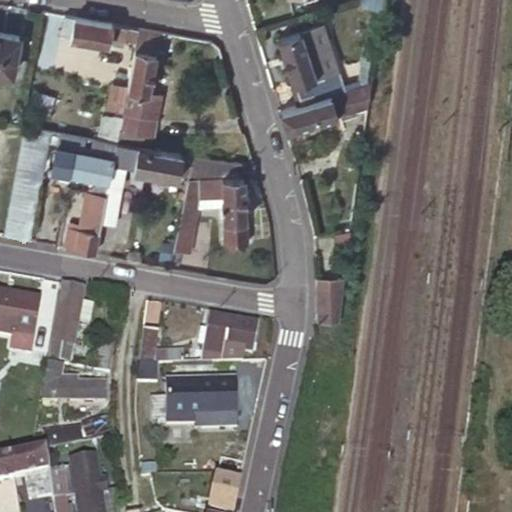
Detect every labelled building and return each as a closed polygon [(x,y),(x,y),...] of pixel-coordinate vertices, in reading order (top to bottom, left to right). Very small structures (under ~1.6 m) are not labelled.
[(131,56),(137,26),(73,15),(62,13),(57,35),(68,37),(104,44),(105,41),(113,44),(114,37),(122,38),(119,54),(131,56)] [(322,23),(276,38),(290,82),(292,82),(298,102),(342,89),(322,23)] [(121,110),(148,116),(151,116),(156,93),(147,90),(155,50),(153,50),(157,30),(137,26),(131,56),(123,96),(122,105),(121,110)] [(0,31),(0,71),(8,73),(16,34),(0,31)] [(353,85),(369,80),(373,54),(358,52),(353,85)] [(277,109),(283,132),(338,115),(337,114),(365,106),(367,92),(369,80),(353,85),(342,89),(298,102),(296,103),(277,109)] [(122,105),(123,96),(112,93),(111,103),(122,105)] [(148,116),(121,110),(117,129),(144,134),(148,116)] [(29,241),(49,130),(22,125),(1,236),(29,241)] [(144,134),(117,129),(114,141),(142,146),(144,134)] [(107,181),(111,158),(114,141),(58,132),(57,139),(51,170),(107,181)] [(111,158),(107,181),(104,197),(99,220),(114,223),(125,164),(175,175),(176,172),(187,174),(191,155),(142,146),(114,141),(111,158)] [(243,164),(191,155),(187,174),(179,212),(195,215),(199,195),(221,195),(221,241),(244,241),(243,164)] [(99,220),(104,197),(84,193),(78,225),(68,223),(63,246),(73,248),(74,247),(93,251),(99,220)] [(195,215),(179,212),(173,245),(189,248),(195,215)] [(341,274),(313,273),(313,317),(334,317),(337,304),(341,274)] [(79,301),(82,286),(62,283),(50,340),(67,343),(70,344),(75,318),(79,301)] [(29,350),(38,301),(0,293),(0,335),(5,336),(3,345),(29,350)] [(85,302),(79,301),(75,318),(82,319),(85,302)] [(202,355),(201,362),(242,361),(244,349),(253,351),(258,325),(209,316),(206,332),(202,355)] [(136,361),(154,364),(173,364),(175,356),(151,352),(155,332),(141,329),(136,361)] [(202,355),(206,332),(199,331),(195,353),(202,355)] [(64,362),(67,343),(50,340),(47,358),(64,362)] [(104,373),(111,346),(97,342),(90,370),(104,373)] [(58,376),(60,365),(46,362),(42,381),(52,382),(52,398),(102,402),(102,385),(76,383),(57,382),(58,376)] [(232,381),(162,383),(163,425),(192,424),(198,424),(198,428),(233,428),(232,381)] [(43,447),(78,440),(75,428),(41,436),(43,447)] [(43,447),(29,450),(8,454),(12,478),(24,475),(28,497),(50,492),(47,470),(44,449),(43,447)] [(8,454),(0,456),(0,480),(12,478),(8,454)] [(92,455),(67,459),(68,467),(73,498),(75,511),(100,511),(97,493),(104,491),(104,480),(96,480),(92,455)] [(62,511),(61,500),(68,498),(73,498),(68,467),(63,468),(47,470),(50,492),(52,511),(62,511)] [(207,510),(214,511),(230,511),(237,481),(223,478),(214,476),(207,510)]
